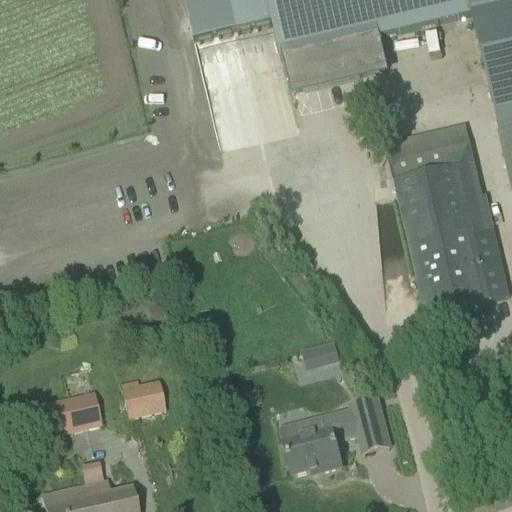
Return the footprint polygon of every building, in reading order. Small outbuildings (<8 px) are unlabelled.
[(511,0),(183,0),(195,47),(233,38),(272,28),(281,67),(283,67),(292,103),(389,80),(380,43),(472,21),(498,132),(500,139),(511,136),(511,0)] [(511,136),(500,139),(511,191),(511,136)] [(489,306),(485,287),(474,240),(494,236),(486,200),(482,201),(474,167),(458,170),(453,151),(389,166),(425,321),(489,306)] [(220,354),(214,330),(204,324),(192,328),(200,359),(220,354)] [(412,338),(426,340),(428,326),(413,324),(412,338)] [(318,369),(338,363),(334,347),(314,352),(318,369)] [(136,384),(119,388),(127,424),(165,416),(158,385),(138,389),(136,384)] [(92,396),(46,407),(54,442),(101,430),(92,396)] [(390,454),(385,437),(377,405),(351,412),(352,416),(309,428),(312,440),(283,448),(292,482),(318,475),(318,479),(342,473),(336,448),(359,442),(364,461),(390,454)] [(446,446),(448,456),(462,452),(460,442),(446,446)] [(44,511),(135,511),(131,494),(109,499),(106,486),(42,501),(44,511)]
